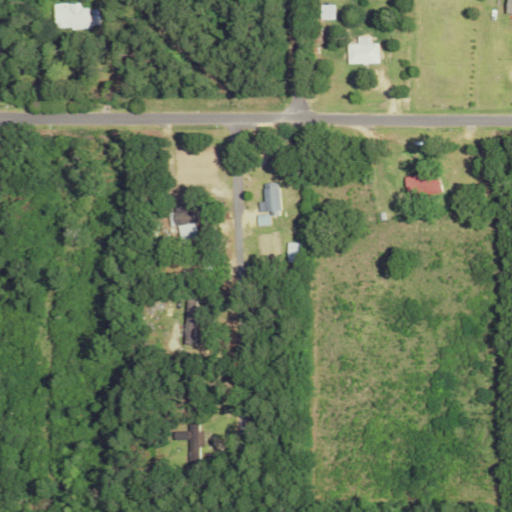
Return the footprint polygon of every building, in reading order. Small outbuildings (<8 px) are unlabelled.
[(52,3),(54,28),(97,26),(96,9),(88,9),(88,7),(80,8),(80,1),(52,3)] [(345,63),(377,62),(376,43),(368,43),(368,36),(355,36),(355,43),(344,43),(345,63)] [(440,191),(433,168),(401,178),(408,201),(440,191)] [(190,346),(191,299),(181,299),(180,346),(190,346)] [(184,448),(198,448),(197,423),(183,423),(184,448)]
